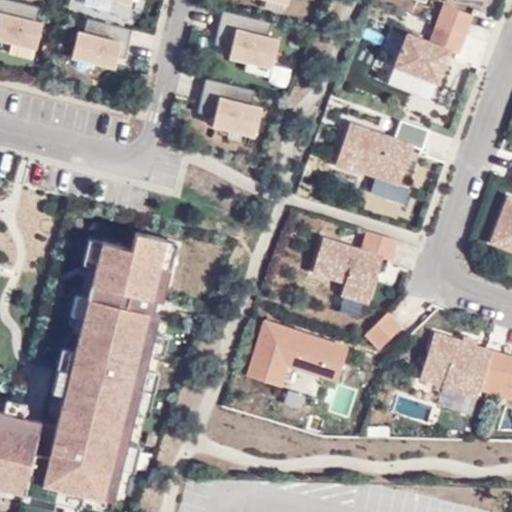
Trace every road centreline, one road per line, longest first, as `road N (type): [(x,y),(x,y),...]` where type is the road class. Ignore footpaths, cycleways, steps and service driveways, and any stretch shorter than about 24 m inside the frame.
road 1 (residential): [(0,133),(140,168),(181,0)]
road 2 (residential): [(511,62),(440,267),(511,308)]
